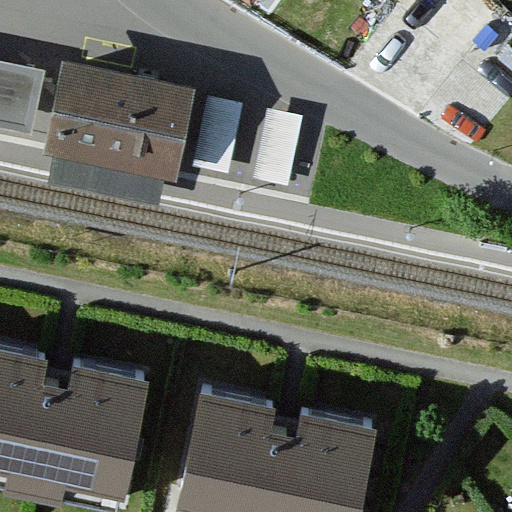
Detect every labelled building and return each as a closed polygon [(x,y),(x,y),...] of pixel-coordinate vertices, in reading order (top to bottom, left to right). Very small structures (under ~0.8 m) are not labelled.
[(48,61),(0,51),(0,123),(35,130),(48,61)] [(185,93),(55,63),(36,146),(166,173),(185,93)] [(288,171),(303,103),(272,96),(257,164),(288,171)] [(150,363),(0,330),(0,449),(125,477),(150,363)] [(368,511),(389,413),(206,376),(182,494),(268,511),(368,511)]
